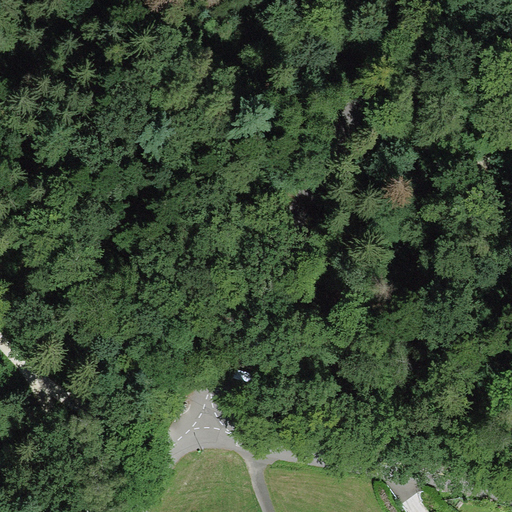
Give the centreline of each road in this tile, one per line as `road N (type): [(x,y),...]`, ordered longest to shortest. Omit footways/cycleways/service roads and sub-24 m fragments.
road 1 (residential): [(412,0),(253,285),(195,417)]
road 2 (residential): [(195,417),(297,457),(511,494)]
road 3 (track): [(0,339),(18,358),(195,417)]
road 4 (track): [(18,358),(50,408),(90,511)]
